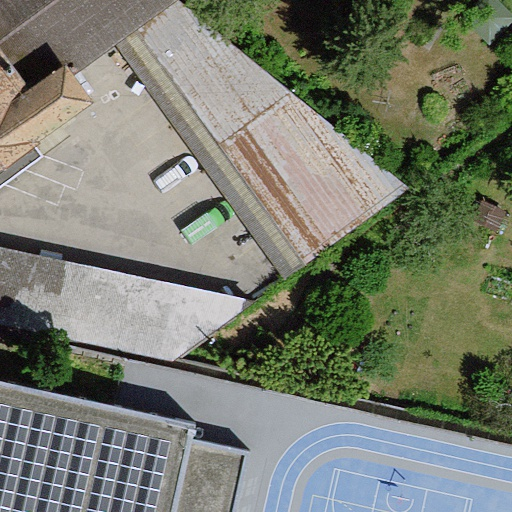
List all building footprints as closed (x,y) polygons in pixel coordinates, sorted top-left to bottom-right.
[(176,0),(0,0),(0,170),(94,102),(75,76),(114,47),(136,31),(178,1),(176,0)] [(411,188),(178,1),(136,31),(305,265),(411,188)] [(305,265),(136,31),(114,47),(284,279),(305,265)] [(0,326),(176,364),(250,300),(0,246),(0,326)] [(0,511),(225,511),(240,448),(184,436),(187,418),(0,378),(0,511)] [(240,448),(225,511),(511,511),(511,447),(252,391),(240,448)]
